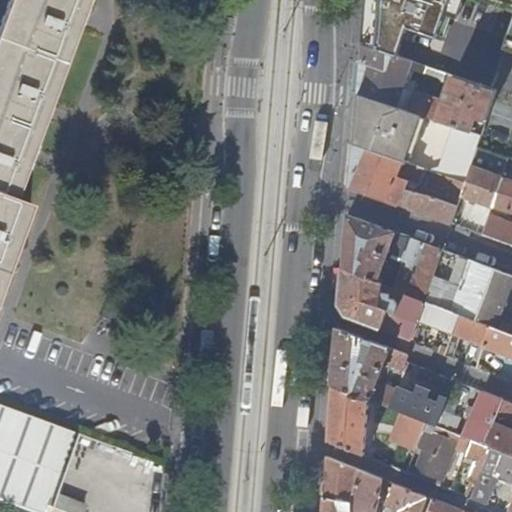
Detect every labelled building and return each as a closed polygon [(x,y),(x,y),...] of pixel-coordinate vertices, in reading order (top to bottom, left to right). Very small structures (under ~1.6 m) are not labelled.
[(10,0),(0,28),(0,291),(31,207),(15,201),(87,0),(10,0)] [(491,29),(500,2),(494,0),(367,0),(363,45),(414,62),(427,66),(447,73),(453,75),(463,78),(481,26),(491,29)] [(511,5),(500,2),(491,29),(481,26),(463,78),(497,89),(511,42),(511,5)] [(438,120),(444,101),(405,87),(414,62),(363,45),(359,94),(421,114),(438,120)] [(445,80),(447,73),(427,66),(424,73),(445,80)] [(483,134),(497,89),(463,78),(454,104),(444,101),(438,120),(454,125),(483,134)] [(479,145),(483,134),(454,125),(441,168),(436,171),(422,166),(417,181),(411,179),(417,164),(414,163),(416,146),(421,114),(359,94),(356,126),(351,186),(453,225),(463,196),(479,145)] [(510,157),(479,145),(463,196),(493,206),(510,157)] [(511,157),(510,157),(493,206),(511,212),(511,157)] [(348,215),(344,270),(377,283),(396,233),(348,215)] [(484,236),(511,246),(511,223),(491,215),(484,236)] [(394,289),(426,301),(445,251),(415,240),(404,270),(401,269),(394,289)] [(426,301),(429,303),(442,308),(462,257),(445,251),(426,301)] [(476,321),(496,270),(469,260),(450,311),(476,321)] [(421,323),(422,321),(429,303),(426,301),(394,289),(377,283),(344,270),(340,306),(347,314),(413,340),(419,323),(421,323)] [(476,321),(495,329),(511,285),(511,275),(496,270),(476,321)] [(511,335),(495,329),(476,321),(450,311),(442,308),(429,303),(422,321),(453,333),(448,349),(442,347),(439,353),(452,358),(461,336),(485,346),(511,356),(511,335)] [(407,362),(410,355),(408,354),(338,327),(334,384),(370,399),(421,420),(428,423),(437,426),(442,415),(444,408),(398,390),(385,385),(382,391),(375,389),(381,373),(385,375),(387,370),(382,368),(384,364),(403,372),(407,362)] [(451,390),(455,380),(422,368),(418,377),(451,390)] [(334,384),(329,440),(364,455),(370,399),(334,384)] [(485,445),(493,424),(497,416),(504,400),(483,392),(466,437),(471,439),(474,440),(485,445)] [(450,393),(444,408),(442,415),(437,426),(447,430),(455,433),(459,421),(453,419),(461,397),(450,393)] [(511,402),(504,400),(497,416),(511,421),(511,402)] [(0,500),(32,511),(83,511),(85,508),(49,495),(73,431),(0,404),(0,500)] [(417,430),(424,433),(425,430),(428,423),(421,420),(417,430)] [(444,438),(447,430),(437,426),(428,423),(425,430),(432,433),(418,468),(443,479),(458,443),(444,438)] [(511,455),(511,431),(493,424),(485,445),(491,447),(511,455)] [(465,453),(471,439),(466,437),(462,436),(456,450),(465,453)] [(466,496),(471,498),(491,447),(485,445),(474,440),(468,455),(477,459),(470,477),(473,478),(466,496)] [(511,480),(511,455),(491,447),(471,498),(487,504),(498,475),(511,480)] [(376,511),(383,478),(328,455),(324,498),(354,501),(352,511),(376,511)] [(423,511),(429,497),(395,483),(388,501),(406,508),(404,511),(423,511)] [(324,498),(322,511),(352,511),(354,501),(324,498)] [(467,511),(434,499),(429,511),(467,511)]
